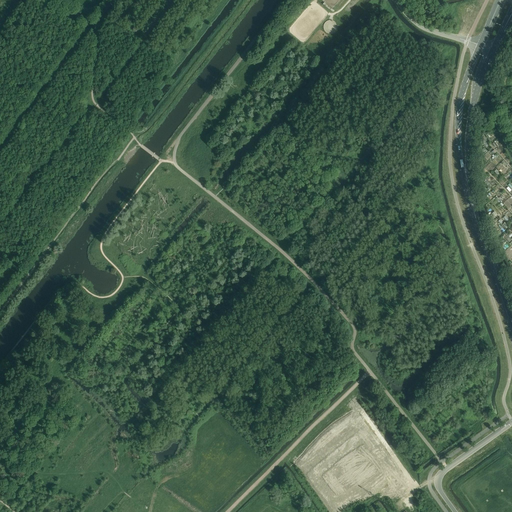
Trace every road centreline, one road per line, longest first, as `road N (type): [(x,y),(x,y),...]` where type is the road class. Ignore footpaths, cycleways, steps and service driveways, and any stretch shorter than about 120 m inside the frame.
road 1 (unknown): [(227,511),(369,372)]
road 2 (secondary): [(480,45),(457,116),(469,200)]
road 3 (secondary): [(469,200),(468,133),(493,49)]
